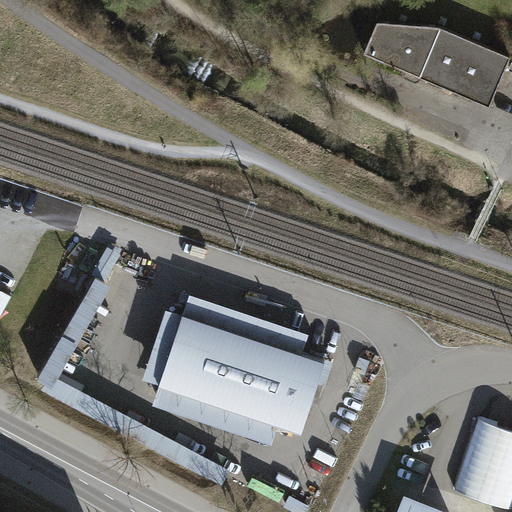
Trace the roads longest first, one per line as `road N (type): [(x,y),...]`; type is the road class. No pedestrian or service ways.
road 1 (track): [(509,173),(305,75),(178,0)]
road 2 (residential): [(350,511),(398,415),(426,385),(474,365),(511,367)]
road 3 (primary): [(0,437),(137,511)]
